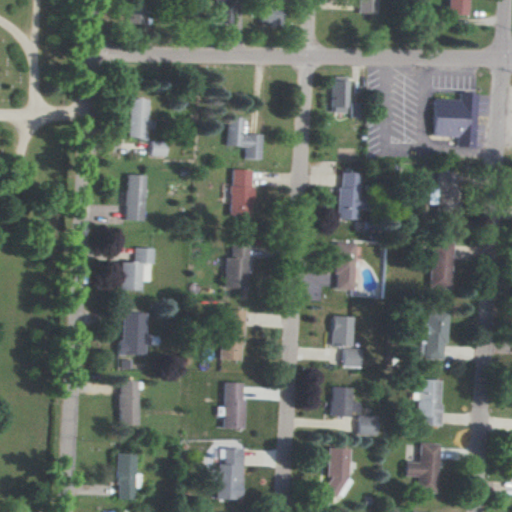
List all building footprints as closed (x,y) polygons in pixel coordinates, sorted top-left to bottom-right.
[(256,24),(276,24),(277,5),(274,5),(274,0),(270,0),(270,5),(257,5),(256,24)] [(374,14),(374,0),(355,0),(355,13),(374,14)] [(445,0),(445,15),(466,15),(465,0),(445,0)] [(145,24),(146,2),(126,2),(125,24),(145,24)] [(217,24),(228,24),(229,2),(217,2),(217,24)] [(329,113),(346,113),(346,76),(329,77),(329,113)] [(429,136),(454,137),(454,146),(474,147),(476,94),(456,93),(456,100),(431,99),(429,136)] [(124,138),(143,138),(143,129),(155,129),(155,121),(144,121),(145,99),(126,98),(124,138)] [(348,118),(359,118),(358,101),(347,102),(348,118)] [(258,159),(259,134),(240,133),(241,117),(224,117),(223,146),(242,147),(242,159),(258,159)] [(147,155),(160,155),(159,141),(147,141),(147,155)] [(247,217),(249,170),(228,169),(226,216),(247,217)] [(424,188),(424,203),(434,204),(433,221),(450,222),(451,171),(434,171),(433,189),(424,188)] [(356,196),(357,172),(336,172),(335,219),(355,219),(355,208),(365,208),(365,196),(356,196)] [(121,220),(140,220),(142,175),(123,174),(121,220)] [(448,242),(426,242),(426,288),(448,289),(448,242)] [(350,290),(351,243),(332,243),(331,289),(350,290)] [(245,288),(244,246),(222,246),(223,288),(245,288)] [(148,248),(131,248),(131,262),(117,262),(116,289),(138,290),(138,281),(148,281),(148,248)] [(241,310),(220,309),(218,359),(239,360),(241,310)] [(117,354),(142,355),(143,313),(118,312),(117,354)] [(414,337),(421,337),(420,358),(441,359),(444,315),(423,314),(423,323),(415,322),(414,337)] [(350,316),(328,316),(328,344),(338,344),(338,367),(357,367),(357,349),(349,348),(350,316)] [(133,380),(114,381),(115,425),(134,425),(133,380)] [(437,426),(438,380),(415,380),(414,393),(412,393),(412,415),(418,415),(418,425),(437,426)] [(219,428),(240,429),(241,383),(220,382),(219,428)] [(349,402),(349,387),(328,387),(327,415),(356,416),(356,402),(349,402)] [(374,416),(355,416),(355,434),(374,434),(374,416)] [(434,493),(436,444),(416,443),(415,462),(402,461),(401,476),(414,476),(414,492),(434,493)] [(343,448),(325,447),(324,477),(323,494),(342,494),(343,448)] [(238,500),(239,449),(216,448),(215,465),(203,465),(203,481),(213,481),(212,499),(238,500)] [(137,488),(138,474),(132,474),(132,453),(114,453),(113,496),(131,496),(131,488),(137,488)]
